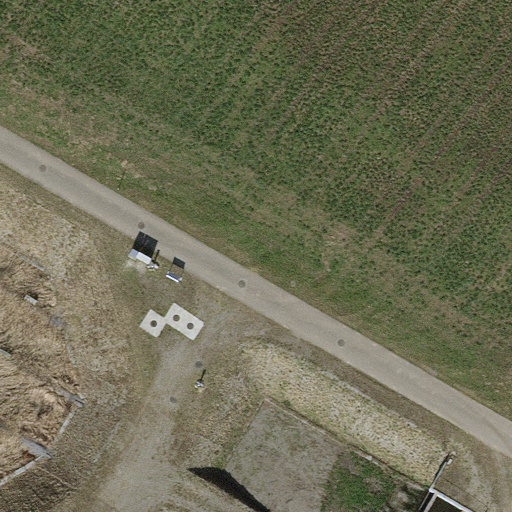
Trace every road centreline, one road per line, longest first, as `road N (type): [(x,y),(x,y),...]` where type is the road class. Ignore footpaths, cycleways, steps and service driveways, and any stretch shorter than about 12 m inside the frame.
road 1 (track): [(0,145),(511,444)]
road 2 (track): [(118,511),(172,419),(225,277)]
